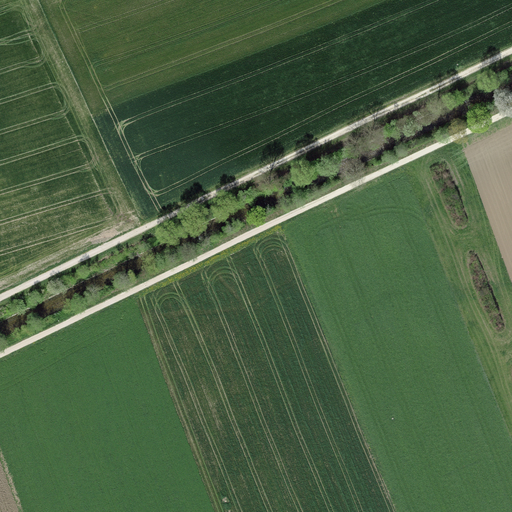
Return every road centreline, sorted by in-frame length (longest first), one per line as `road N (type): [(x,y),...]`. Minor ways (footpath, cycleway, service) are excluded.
road 1 (track): [(511,50),(0,299)]
road 2 (track): [(0,355),(511,109)]
